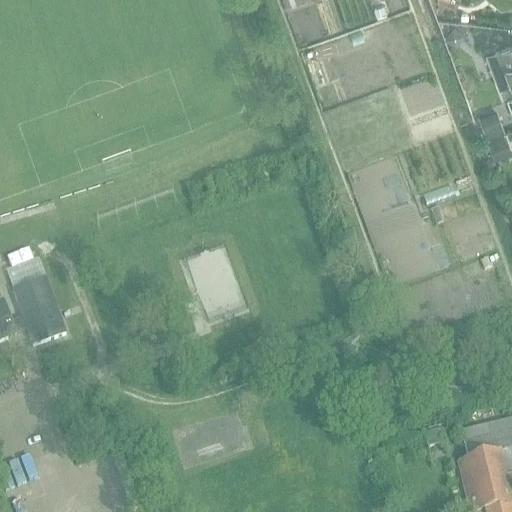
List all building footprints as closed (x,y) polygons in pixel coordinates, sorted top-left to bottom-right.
[(511,101),(507,103),(511,117),(511,48),(497,54),(511,92),(511,101)] [(38,262),(5,274),(12,291),(32,347),(33,347),(65,335),(44,279),(43,276),(38,262)] [(0,304),(0,341),(6,340),(10,338),(15,336),(3,303),(0,304)] [(511,416),(460,429),(467,459),(458,461),(470,511),(511,511),(511,501),(504,469),(511,466),(511,416)] [(424,431),(428,445),(445,441),(442,427),(424,431)] [(14,448),(22,471),(41,464),(33,441),(14,448)]
